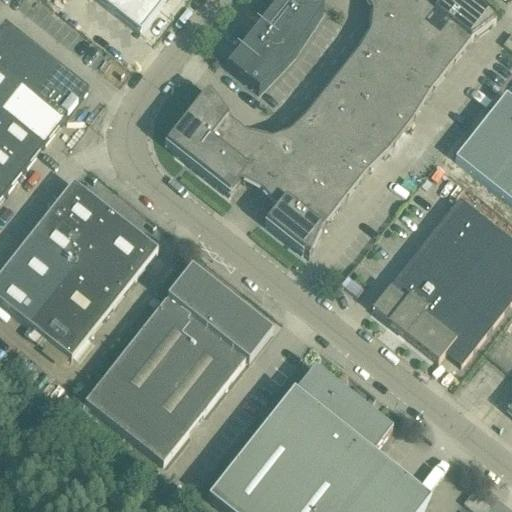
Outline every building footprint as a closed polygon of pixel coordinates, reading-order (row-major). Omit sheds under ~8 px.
[(169,0),(90,0),(139,38),(169,0)] [(229,199),(240,186),(260,197),(276,215),(266,228),(265,227),(263,230),(301,260),(302,259),(308,261),(307,263),(308,263),(320,235),(328,225),(363,181),(387,157),(388,156),(409,130),(427,100),(470,46),(494,28),(494,27),(492,28),(489,24),(490,22),(461,0),(446,0),(440,9),(424,0),(361,0),(371,18),(368,37),(357,56),(357,57),(304,124),(288,138),(270,145),(245,139),(226,124),(207,98),(206,98),(207,100),(202,103),(201,102),(163,150),(228,202),(230,200),(229,199)] [(301,0),(283,0),(271,16),(305,42),(322,16),(301,0)] [(305,42),(271,16),(226,73),(257,98),(294,60),(305,42)] [(3,30),(0,34),(0,79),(6,84),(31,52),(3,30)] [(503,50),(511,56),(511,39),(503,50)] [(6,84),(20,95),(34,106),(59,74),(31,52),(6,84)] [(59,74),(34,106),(62,128),(87,96),(59,74)] [(0,79),(0,117),(2,119),(20,95),(6,84),(0,79)] [(20,95),(2,119),(43,152),(62,128),(34,106),(20,95)] [(454,165),(511,211),(511,106),(505,101),(454,165)] [(2,119),(0,120),(0,155),(25,175),(43,152),(2,119)] [(0,155),(0,194),(6,199),(25,175),(0,155)] [(72,189),(50,217),(93,250),(114,223),(72,189)] [(470,359),(475,353),(511,306),(511,247),(458,205),(371,315),(388,329),(390,327),(405,339),(403,341),(437,368),(454,346),(470,359)] [(50,217),(29,244),(71,277),(93,250),(50,217)] [(114,223),(93,250),(135,284),(157,256),(114,223)] [(29,244),(7,271),(49,305),(71,277),(29,244)] [(93,250),(71,277),(113,311),(135,284),(93,250)] [(0,279),(0,309),(28,332),(49,305),(7,271),(0,279)] [(190,275),(186,281),(84,409),(162,472),(244,368),(247,371),(271,340),(190,275)] [(71,277),(49,305),(92,338),(113,311),(71,277)] [(49,305),(28,332),(70,365),(92,338),(49,305)] [(405,511),(360,475),(391,435),(321,380),(314,374),(294,398),(292,397),(207,505),(208,506),(209,505),(217,511),(405,511)] [(463,509),(466,511),(487,511),(488,511),(471,498),(463,509)]
